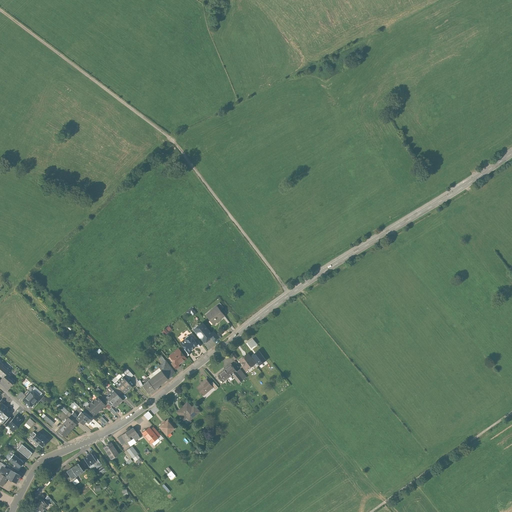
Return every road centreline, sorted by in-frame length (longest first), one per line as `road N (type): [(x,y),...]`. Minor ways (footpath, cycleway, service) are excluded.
road 1 (tertiary): [(511,153),(289,294),(124,421),(71,448)]
road 2 (track): [(0,8),(173,140),(289,294)]
road 3 (track): [(373,511),(511,414)]
